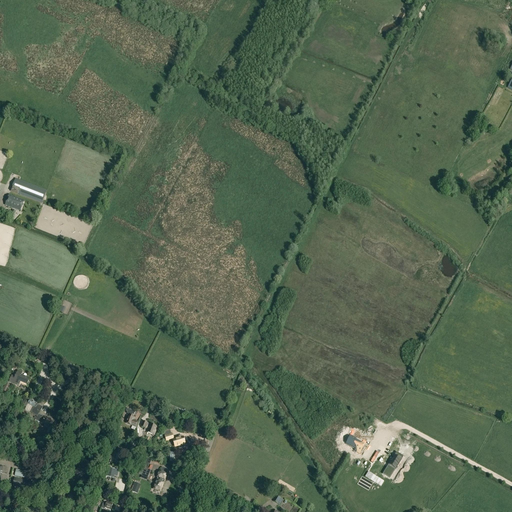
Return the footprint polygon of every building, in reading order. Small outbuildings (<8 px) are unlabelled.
[(15,179),(10,192),(42,204),(47,191),(15,179)] [(9,195),(5,205),(20,211),(24,201),(9,195)] [(11,376),(9,382),(17,385),(18,381),(27,384),(29,379),(21,376),(22,373),(18,371),(15,377),(11,376)] [(241,376),(239,380),(244,383),(247,383),(250,385),(251,384),(248,381),(247,382),(243,379),(244,378),(241,376)] [(106,401),(100,399),(95,410),(101,413),(106,401)] [(30,400),(27,404),(33,408),(36,403),(30,400)] [(43,407),(38,404),(34,411),(38,414),(35,421),(34,422),(39,424),(39,423),(41,423),(45,425),(44,427),(48,428),(47,432),(52,434),(54,428),(53,428),(56,422),(44,417),(39,414),(43,407)] [(133,420),(134,418),(133,417),(135,412),(137,413),(128,409),(127,412),(127,413),(129,415),(126,423),(136,427),(138,422),(133,420)] [(144,431),(147,432),(149,425),(150,424),(142,422),(140,427),(145,429),(144,431)] [(56,433),(60,434),(64,425),(59,423),(57,428),(56,433)] [(77,423),(72,434),(78,437),(83,425),(77,423)] [(157,428),(149,425),(147,432),(154,435),(157,428)] [(123,427),(118,426),(114,438),(118,440),(123,427)] [(96,439),(102,441),(107,430),(100,427),(96,439)] [(171,435),(171,433),(165,435),(165,437),(166,442),(174,439),(172,435),(171,435)] [(176,440),(173,441),(175,447),(181,445),(182,448),(185,446),(182,438),(181,438),(180,436),(175,438),(176,440)] [(353,437),(348,445),(357,450),(356,452),(359,453),(365,444),(353,437)] [(394,443),(376,471),(384,476),(402,447),(394,443)] [(68,458),(73,448),(67,446),(63,456),(68,458)] [(111,449),(108,459),(111,460),(110,461),(113,462),(117,451),(111,449)] [(82,471),(78,469),(75,476),(85,480),(88,473),(86,473),(88,470),(89,470),(93,463),(85,460),(82,467),(83,468),(82,471)] [(141,475),(142,475),(141,478),(146,481),(148,478),(147,478),(152,466),(147,463),(141,475)] [(58,481),(63,471),(57,469),(53,479),(58,481)] [(118,471),(109,469),(108,473),(106,472),(105,476),(107,477),(107,476),(113,478),(114,475),(117,476),(118,471)] [(16,470),(15,476),(33,480),(34,474),(16,470)] [(163,483),(164,480),(165,481),(167,475),(159,472),(157,477),(158,478),(156,481),(157,481),(153,489),(160,492),(163,483)] [(14,478),(12,486),(32,491),(34,483),(14,478)] [(137,494),(141,485),(135,483),(132,491),(137,494)] [(77,505),(80,501),(71,493),(67,497),(77,505)] [(276,496),(273,501),(280,505),(283,500),(276,496)] [(105,499),(103,505),(102,505),(101,508),(104,510),(105,508),(110,510),(114,502),(105,499)]
